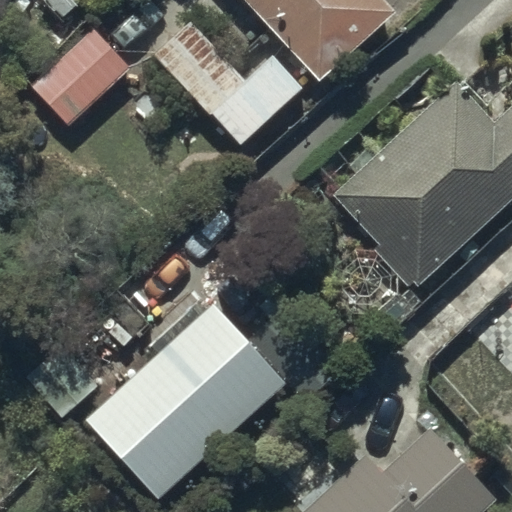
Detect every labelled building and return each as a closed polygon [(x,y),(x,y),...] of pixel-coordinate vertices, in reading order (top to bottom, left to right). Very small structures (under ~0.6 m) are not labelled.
[(250,0),(313,68),(388,0),(250,0)] [(190,13),(155,45),(238,135),(301,77),(268,41),(240,67),(190,13)] [(65,121),(127,59),(86,18),(24,80),(65,121)] [(405,281),(511,183),(511,99),(494,116),(452,71),(329,183),(378,236),(370,243),(405,281)] [(155,491),(282,374),(300,394),(336,361),(250,267),(215,299),(211,295),(83,413),(155,491)] [(59,333),(20,365),(56,409),(95,377),(59,333)] [(466,511),(491,490),(426,421),(379,465),(361,447),(291,511),(466,511)]
